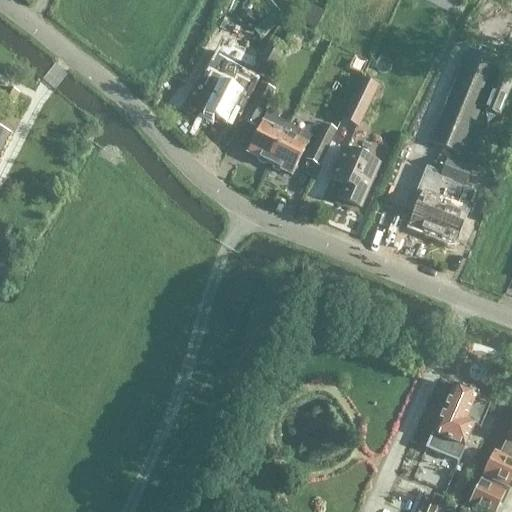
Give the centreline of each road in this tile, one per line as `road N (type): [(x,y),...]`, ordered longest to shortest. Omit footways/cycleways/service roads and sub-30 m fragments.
road 1 (unclassified): [(511,318),(243,210),(0,0)]
road 2 (track): [(243,210),(133,511)]
